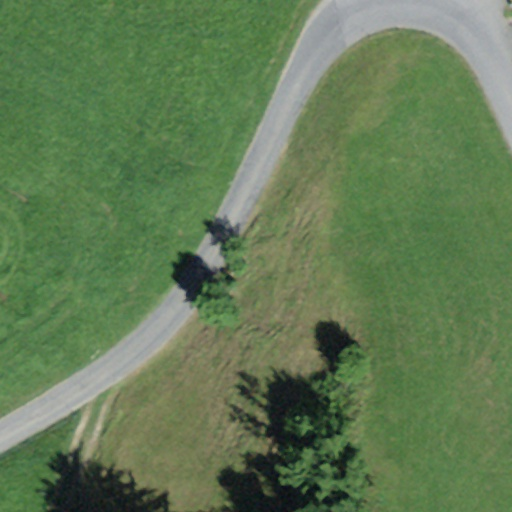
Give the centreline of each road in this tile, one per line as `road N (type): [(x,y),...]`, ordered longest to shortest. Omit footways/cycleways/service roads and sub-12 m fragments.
road 1 (unclassified): [(385,0),(357,6),(317,43),(210,266),(143,348),(0,437)]
road 2 (unclassified): [(511,107),(466,10),(441,0)]
